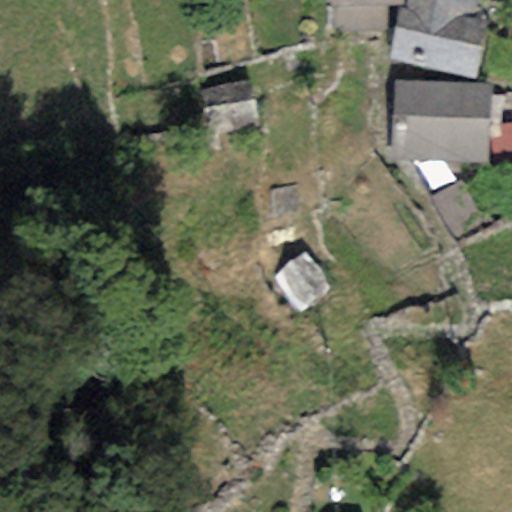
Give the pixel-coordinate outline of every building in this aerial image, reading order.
[(329,0),(330,7),(335,6),(333,31),(385,31),(385,4),(401,4),(401,0),(329,0)] [(406,0),(406,9),(396,9),(387,60),(473,80),(486,26),(481,24),(483,0),(406,0)] [(492,85),(392,81),(389,158),(488,162),(492,85)] [(247,90),(202,95),(206,136),(252,131),(247,90)] [(461,184),(433,196),(450,236),(478,224),(461,184)] [(271,279),(298,313),(332,286),(305,252),(271,279)]
